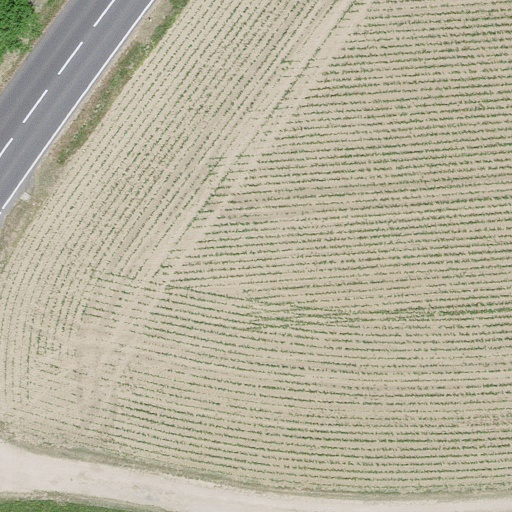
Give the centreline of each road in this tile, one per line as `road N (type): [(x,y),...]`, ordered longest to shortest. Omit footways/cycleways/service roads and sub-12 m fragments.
road 1 (track): [(0,459),(310,511)]
road 2 (tertiary): [(116,0),(0,159)]
